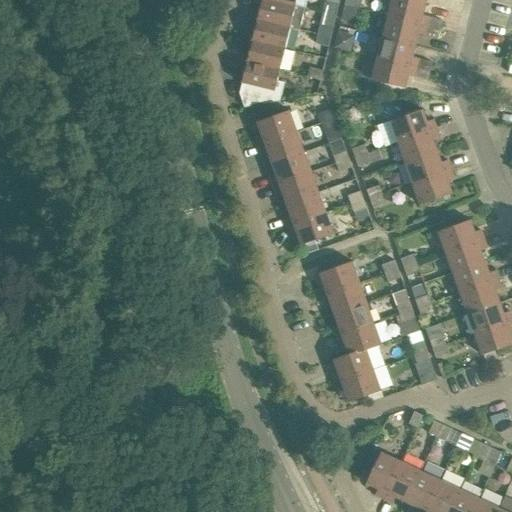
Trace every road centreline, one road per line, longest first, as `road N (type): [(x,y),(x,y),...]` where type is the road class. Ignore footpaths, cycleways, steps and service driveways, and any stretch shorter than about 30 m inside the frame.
road 1 (secondary): [(290,511),(243,402),(158,97),(115,0)]
road 2 (residential): [(341,421),(306,406),(264,294),(268,255),(208,62),(222,0)]
road 3 (residential): [(511,201),(499,193),(462,89),(482,0)]
road 4 (residential): [(341,421),(414,396),(450,406),(511,385)]
